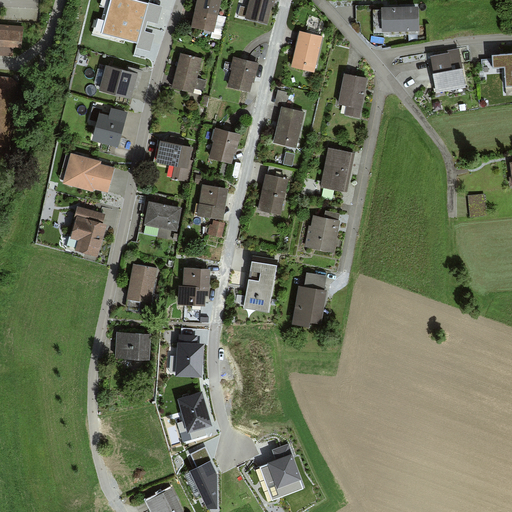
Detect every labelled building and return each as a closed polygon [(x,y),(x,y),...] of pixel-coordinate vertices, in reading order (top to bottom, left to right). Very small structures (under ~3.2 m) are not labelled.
[(161,8),(132,0),(111,0),(103,33),(139,42),(137,47),(150,51),(154,35),(144,32),(147,20),(157,23),(161,8)] [(222,0),(221,0),(197,0),(192,29),(212,33),(211,38),(222,41),(227,18),(218,16),(222,0)] [(245,17),(245,19),(267,25),(272,6),(274,6),(275,4),(275,0),(248,0),(249,0),(247,8),(241,6),(239,15),(245,17)] [(382,33),(420,33),(420,10),(374,11),(375,31),(382,31),(382,33)] [(23,28),(0,26),(0,47),(21,49),(23,28)] [(322,38),(299,33),(291,67),(314,72),(322,38)] [(449,57),(431,59),(433,68),(437,94),(465,90),(459,50),(448,52),(449,57)] [(203,60),(181,55),(179,63),(172,89),(193,94),(195,89),(203,91),(206,81),(198,79),(203,60)] [(232,70),(228,88),(250,94),(252,83),(255,83),(260,63),(234,57),(231,70),(232,70)] [(511,57),(501,58),(493,58),(493,72),(506,71),(507,88),(511,87),(511,57)] [(138,76),(107,68),(100,92),(131,100),(135,86),(138,76)] [(0,160),(8,162),(11,128),(14,128),(18,83),(10,76),(0,75),(0,160)] [(368,80),(344,75),(339,104),(346,106),(345,116),(361,119),(368,80)] [(282,108),(286,108),(290,93),(278,90),(274,106),(282,108)] [(286,108),(282,108),(274,143),(297,148),(305,113),(286,108)] [(99,115),(92,143),(119,149),(123,132),(128,113),(111,109),(109,118),(99,115)] [(213,141),(209,158),(231,163),(233,153),(235,154),(240,134),(214,128),(211,140),(213,141)] [(179,145),(161,141),(156,163),(174,167),(172,178),(190,182),(194,161),(191,160),(193,148),(179,145)] [(355,154),(328,149),(321,188),(348,193),(355,154)] [(295,154),(287,152),(284,164),(292,166),(295,154)] [(91,160),(72,155),(64,185),(93,193),(94,190),(107,193),(113,169),(100,165),(101,163),(91,160)] [(289,180),(266,175),(258,210),(281,215),(289,180)] [(202,184),(197,216),(224,220),(227,198),(229,189),(202,184)] [(484,195),(467,197),(469,217),(486,215),(484,195)] [(183,209),(148,202),(147,207),(143,225),(161,229),(159,236),(170,238),(172,230),(178,231),(183,209)] [(106,215),(78,208),(69,240),(77,242),(74,252),(97,259),(105,232),(106,227),(103,226),(106,215)] [(310,227),(306,247),(333,253),(339,222),(338,222),(339,214),(325,211),(323,219),(314,217),(312,227),(310,227)] [(211,226),(209,235),(222,238),(225,224),(214,222),(214,226),(211,226)] [(157,269),(134,264),(126,300),(150,304),(157,269)] [(276,268),(253,264),(245,308),(268,312),(276,268)] [(179,286),(179,305),(205,306),(205,296),(209,296),(210,269),(184,268),(183,287),(179,286)] [(298,288),(292,326),(321,331),(328,292),(324,291),(327,277),(306,274),(304,289),(298,288)] [(134,335),(117,334),(115,360),(150,362),(151,336),(134,335)] [(179,342),(178,342),(176,376),(203,377),(205,344),(198,343),(198,336),(180,335),(179,342)] [(211,425),(202,393),(180,400),(189,432),(211,425)] [(301,479),(288,445),(274,450),(277,461),(269,464),(278,488),(301,479)] [(205,447),(191,454),(197,468),(211,461),(212,460),(205,447)] [(217,474),(211,461),(197,468),(190,472),(208,509),(218,509),(217,474)] [(186,511),(173,485),(137,502),(141,511),(186,511)]
